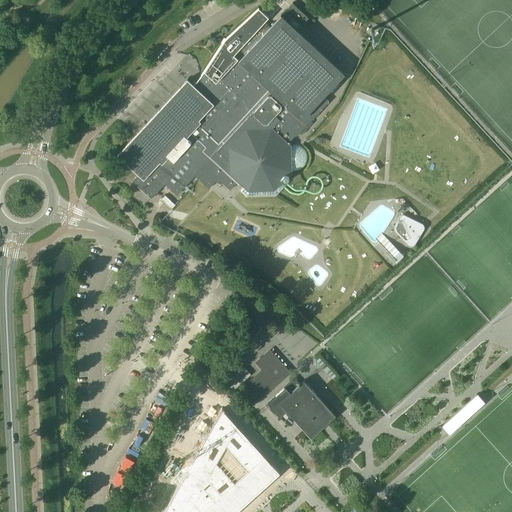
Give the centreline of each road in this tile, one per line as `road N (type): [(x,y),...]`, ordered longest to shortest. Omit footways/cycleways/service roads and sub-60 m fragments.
road 1 (tertiary): [(15,511),(5,301)]
road 2 (unclassified): [(100,511),(93,358)]
